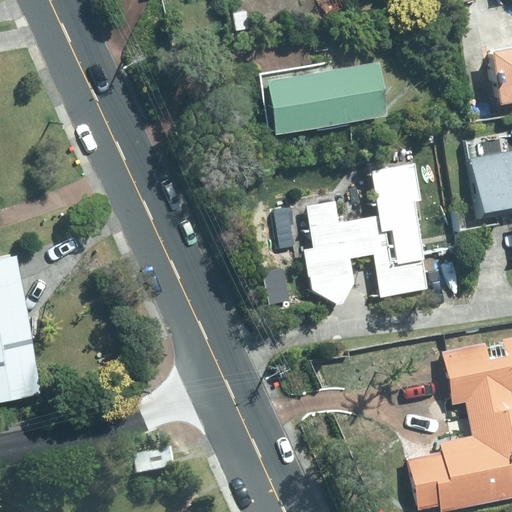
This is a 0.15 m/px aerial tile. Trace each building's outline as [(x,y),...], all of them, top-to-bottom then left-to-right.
[(511,41),(494,45),(503,98),(511,96),(511,41)] [(379,60),(262,75),(270,133),(386,117),(379,60)] [(511,146),(468,155),(479,217),(510,212),(511,222),(511,146)] [(418,194),(413,161),(371,167),(379,213),(338,219),(335,197),(307,202),(314,244),(305,246),(311,285),(335,300),(342,298),(353,279),(348,254),(373,250),(380,292),(427,285),(413,195),(418,194)] [(0,254),(0,373),(6,372),(19,341),(0,254)] [(438,502),(438,507),(511,492),(511,335),(503,337),(506,352),(487,355),(485,341),(443,349),(453,401),(465,399),(472,433),(441,439),(443,449),(409,456),(419,506),(438,502)] [(170,448),(132,456),(136,475),(174,468),(170,448)]
